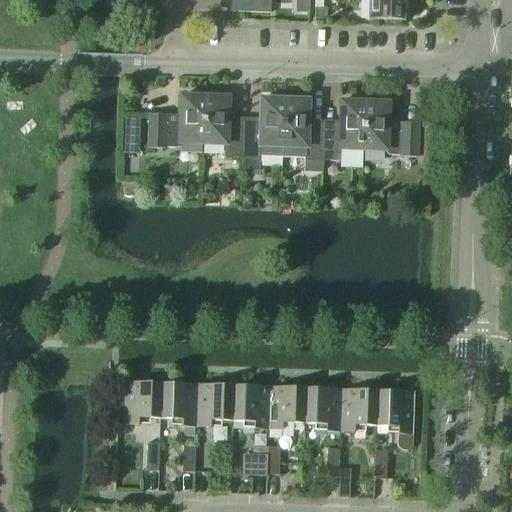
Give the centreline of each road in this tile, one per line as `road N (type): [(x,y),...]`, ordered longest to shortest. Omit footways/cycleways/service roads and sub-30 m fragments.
road 1 (residential): [(461,511),(476,68)]
road 2 (residential): [(476,68),(173,57)]
